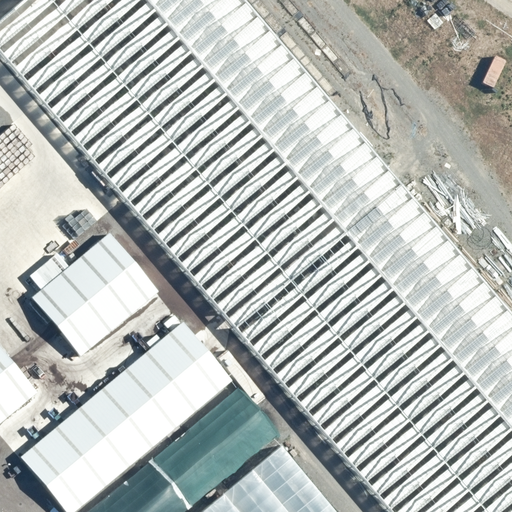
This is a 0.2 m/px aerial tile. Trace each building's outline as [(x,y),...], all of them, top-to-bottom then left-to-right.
[(511,511),(511,321),(237,0),(21,0),(0,18),(0,56),(388,511),(511,511)] [(106,233),(28,298),(77,357),(156,292),(106,233)] [(182,323),(17,458),(61,511),(70,511),(230,381),(182,323)] [(0,348),(0,422),(37,393),(0,348)] [(234,388),(84,511),(181,511),(273,436),(234,388)] [(334,511),(277,445),(197,511),(334,511)]
